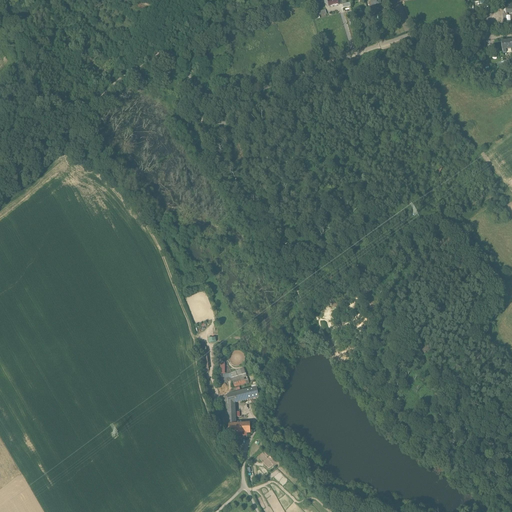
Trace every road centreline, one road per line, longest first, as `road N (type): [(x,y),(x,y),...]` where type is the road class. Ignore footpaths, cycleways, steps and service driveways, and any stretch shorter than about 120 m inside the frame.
road 1 (unknown): [(68,125),(127,193),(169,267),(207,414),(242,474)]
road 2 (track): [(511,500),(431,452),(338,358),(322,331)]
road 3 (track): [(151,56),(0,187)]
road 4 (track): [(314,319),(231,195),(218,155)]
road 5 (track): [(482,329),(505,299),(468,220)]
road 6 (track): [(443,161),(430,187),(436,202),(459,207),(509,197)]
road 7 (unclassified): [(258,511),(242,476),(256,424),(236,409)]
